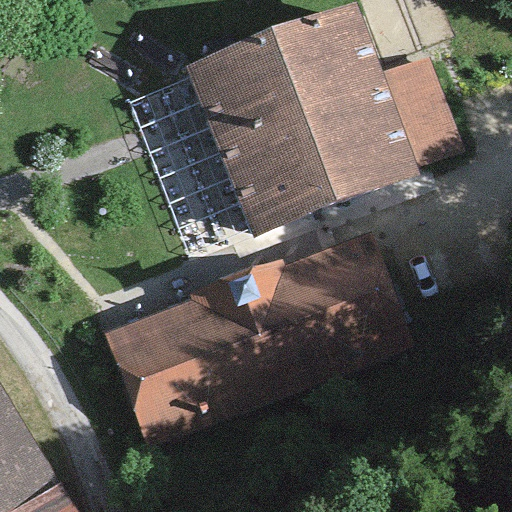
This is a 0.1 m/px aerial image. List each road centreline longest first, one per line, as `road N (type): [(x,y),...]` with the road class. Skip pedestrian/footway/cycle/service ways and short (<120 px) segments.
road 1 (unclassified): [(111,511),(81,438),(0,312)]
road 2 (unclassified): [(333,511),(511,385)]
